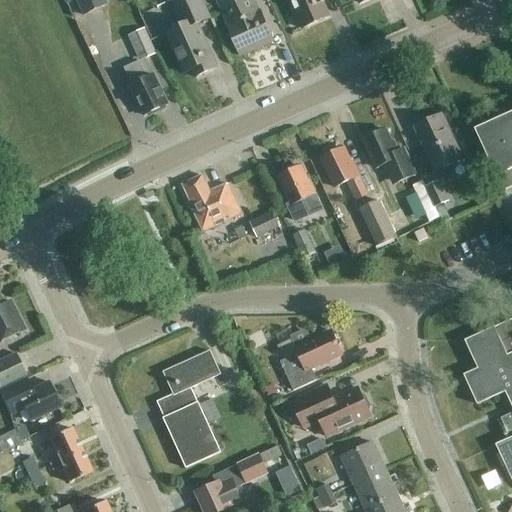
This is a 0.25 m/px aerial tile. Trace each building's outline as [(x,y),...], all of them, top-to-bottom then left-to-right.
[(108,6),(105,0),(75,0),(83,17),(108,6)] [(195,79),(217,69),(197,25),(209,20),(200,0),(183,0),(173,5),(183,27),(166,34),(185,75),(192,71),(195,79)] [(241,58),(274,43),(260,12),(259,13),(253,0),(222,0),(217,3),(228,27),(227,27),(241,58)] [(329,0),(286,0),(294,17),(296,16),(303,30),(330,18),(323,3),(329,0)] [(145,29),(138,32),(129,37),(141,63),(157,55),(145,29)] [(130,87),(145,117),(148,116),(150,117),(156,114),(157,111),(168,106),(154,76),(148,79),(140,62),(124,69),(132,86),(130,87)] [(511,115),(476,132),(504,193),(511,188),(511,115)] [(450,202),(440,182),(436,173),(463,161),(442,116),(414,128),(429,160),(416,166),(426,188),(436,209),(450,202)] [(392,187),(414,176),(402,151),(397,154),(392,143),(391,144),(385,130),(363,141),(376,170),(382,167),(392,187)] [(344,150),(322,160),(336,189),(348,183),(357,201),(368,196),(352,162),(350,163),(344,150)] [(294,224),(310,216),(323,211),(310,182),(308,183),(301,167),(279,177),(291,204),(286,206),(294,224)] [(366,191),(381,191),(382,175),(367,174),(366,191)] [(202,178),(183,187),(191,203),(190,203),(203,232),(241,215),(227,186),(210,193),(202,178)] [(377,247),(397,237),(381,202),(360,212),(377,247)] [(387,217),(398,239),(413,231),(402,209),(387,217)] [(250,224),(258,239),(280,228),(272,213),(250,224)] [(428,230),(435,239),(448,229),(442,220),(428,230)] [(317,225),(307,235),(324,250),(333,240),(317,225)] [(419,244),(428,239),(424,230),(415,235),(419,244)] [(303,259),(304,259),(314,255),(303,232),(293,236),(300,251),(303,259)] [(3,306),(0,300),(0,342),(24,330),(10,302),(3,306)] [(511,320),(494,329),(465,343),(478,371),(464,377),(478,407),(506,394),(511,408),(511,414),(500,420),(506,435),(511,432),(511,439),(496,447),(511,480),(511,320)] [(280,363),(293,393),(317,382),(312,370),(342,356),(332,333),(312,342),(306,330),(291,337),(297,349),(295,350),(298,355),(280,363)] [(221,376),(210,352),(164,374),(174,396),(157,403),(165,419),(164,420),(186,470),(221,454),(211,431),(218,428),(215,421),(220,419),(212,400),(200,406),(199,403),(198,404),(192,389),(221,376)] [(0,388),(26,376),(15,354),(0,361),(0,388)] [(67,358),(69,373),(81,372),(79,357),(67,358)] [(48,383),(31,391),(26,380),(0,391),(0,400),(7,416),(23,409),(29,423),(59,409),(48,383)] [(327,386),(322,389),(292,403),(304,430),(320,423),(328,439),(371,419),(369,413),(370,408),(365,397),(360,395),(358,390),(334,401),(327,386)] [(0,452),(29,438),(23,427),(0,438),(0,452)] [(49,466),(81,451),(71,429),(48,440),(56,456),(47,460),(49,466)] [(354,485),(384,471),(377,457),(379,456),(374,444),(342,459),(354,485)] [(298,447),(275,453),(278,464),(301,459),(298,447)] [(91,473),(81,451),(49,466),(52,471),(61,467),(68,484),(91,473)] [(28,476),(38,471),(32,458),(22,463),(28,476)] [(44,484),(38,471),(28,476),(34,489),(44,484)] [(384,471),(354,485),(366,511),(398,497),(392,485),(391,485),(384,471)] [(218,484),(197,494),(205,511),(223,511),(230,509),(229,508),(242,502),(232,479),(219,485),(218,484)] [(403,509),(398,497),(366,511),(402,511),(402,509),(403,509)] [(286,506),(288,511),(295,511),(305,507),(301,499),(286,506)] [(108,511),(105,502),(83,511),(108,511)]
